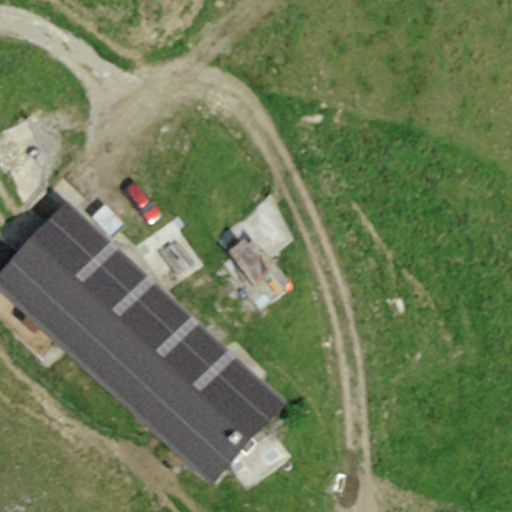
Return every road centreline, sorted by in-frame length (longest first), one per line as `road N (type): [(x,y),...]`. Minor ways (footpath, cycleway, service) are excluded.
road 1 (track): [(364,511),(361,349),(308,214),(254,133),(209,97)]
road 2 (track): [(209,97),(294,0)]
